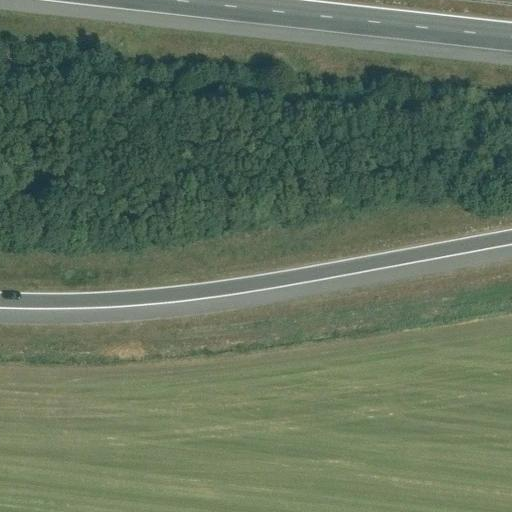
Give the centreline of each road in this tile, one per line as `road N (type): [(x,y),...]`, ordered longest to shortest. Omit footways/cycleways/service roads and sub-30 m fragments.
road 1 (motorway): [(0,301),(211,289),(511,238)]
road 2 (motorway): [(173,0),(511,38)]
